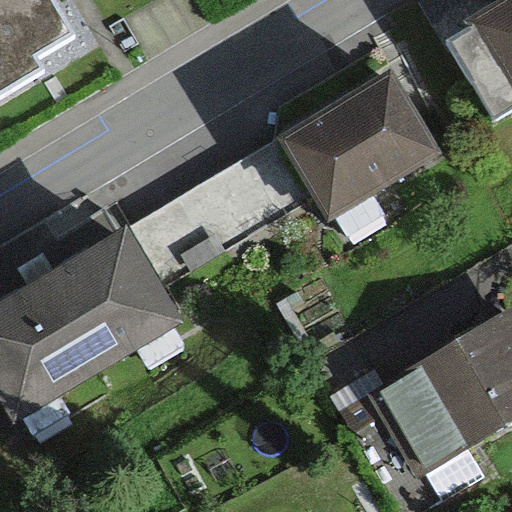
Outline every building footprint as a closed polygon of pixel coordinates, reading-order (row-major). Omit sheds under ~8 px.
[(55,0),(0,0),(0,91),(81,46),(55,0)] [(511,8),(456,42),(503,119),(511,113),(511,8)] [(431,156),(389,85),(288,145),(330,216),(431,156)] [(125,239),(0,312),(0,390),(17,419),(176,325),(125,239)] [(511,322),(391,396),(430,460),(469,437),(473,444),(511,419),(511,322)]
